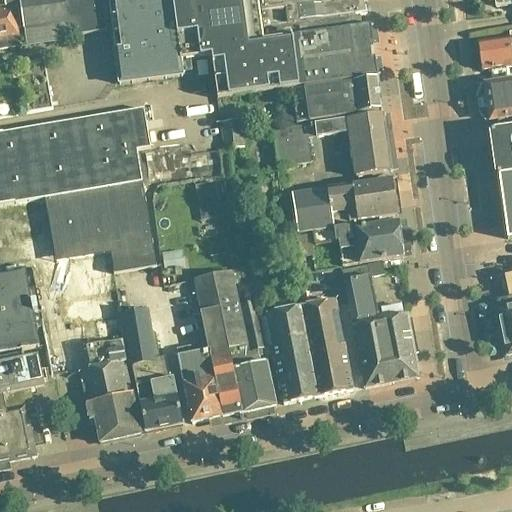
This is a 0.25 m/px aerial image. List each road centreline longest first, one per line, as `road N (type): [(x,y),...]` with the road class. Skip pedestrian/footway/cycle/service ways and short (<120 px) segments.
road 1 (residential): [(0,502),(471,404)]
road 2 (residential): [(422,0),(439,118),(433,147),(471,404)]
